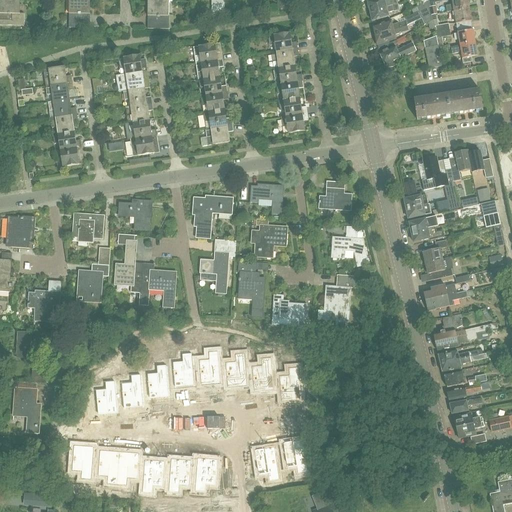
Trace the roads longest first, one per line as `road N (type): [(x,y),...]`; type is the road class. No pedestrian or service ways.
road 1 (secondary): [(454,511),(372,147)]
road 2 (residential): [(234,440),(292,418),(233,401),(178,409),(132,428)]
road 3 (residential): [(210,345),(196,317),(175,177)]
road 4 (secondary): [(372,147),(339,0)]
road 5 (residential): [(286,282),(304,277),(312,263),(296,159)]
road 6 (unclassified): [(372,147),(510,127)]
road 7 (residential): [(510,127),(487,0)]
road 8 (residential): [(328,154),(308,29)]
road 9 (residential): [(175,177),(158,52)]
road 10 (residential): [(254,165),(234,41)]
road 11 (residential): [(102,188),(83,64)]
